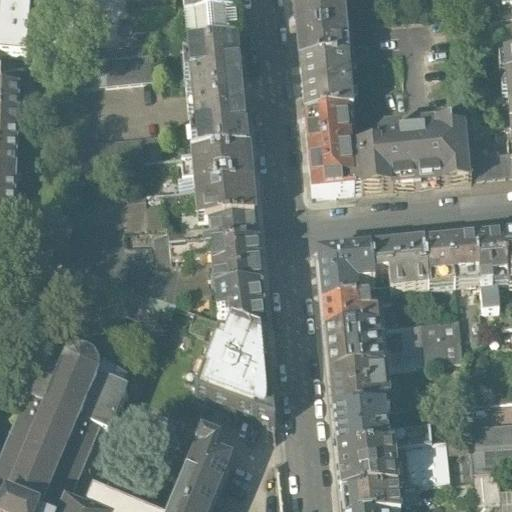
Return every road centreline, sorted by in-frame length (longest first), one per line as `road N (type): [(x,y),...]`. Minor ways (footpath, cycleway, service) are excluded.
road 1 (residential): [(310,511),(287,232)]
road 2 (residential): [(287,232),(264,0)]
road 3 (residential): [(511,205),(287,232)]
